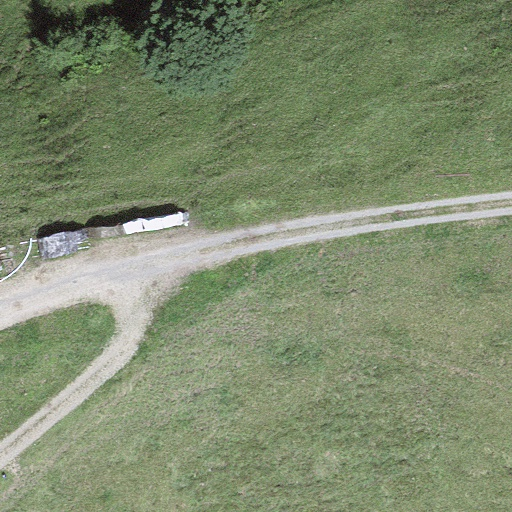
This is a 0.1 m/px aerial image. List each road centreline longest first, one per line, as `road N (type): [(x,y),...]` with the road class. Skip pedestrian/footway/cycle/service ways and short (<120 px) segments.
road 1 (track): [(511,204),(151,263),(0,318)]
road 2 (track): [(151,263),(144,319),(129,342),(0,457)]
